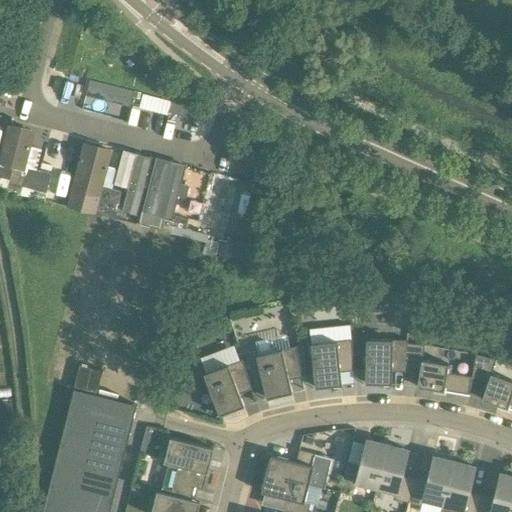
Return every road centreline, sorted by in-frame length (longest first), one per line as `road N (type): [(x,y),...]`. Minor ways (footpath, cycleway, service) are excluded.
road 1 (tertiary): [(511,212),(366,148),(245,81)]
road 2 (residential): [(511,442),(433,419),(355,413),(241,438)]
road 3 (unclassified): [(30,111),(205,154),(217,145),(245,81)]
road 4 (tertiary): [(245,81),(145,0)]
